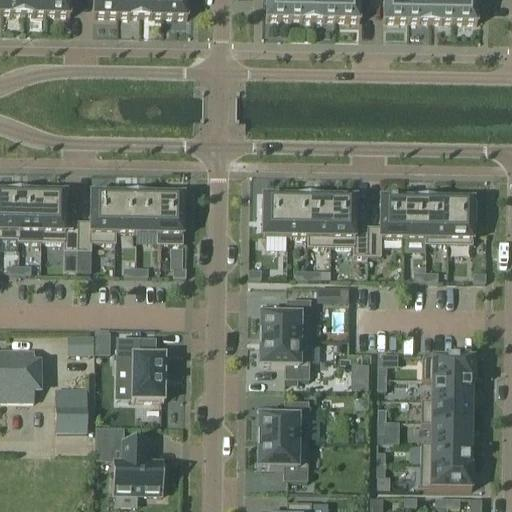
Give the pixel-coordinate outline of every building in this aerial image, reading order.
[(0,0),(0,19),(10,20),(12,20),(22,20),(22,0),(0,0)] [(22,0),(22,20),(32,20),(32,21),(34,21),(34,20),(43,21),(43,0),(22,0)] [(43,0),(43,21),(66,21),(69,21),(69,19),(68,0),(43,0)] [(93,0),(93,19),(92,19),(92,22),(95,22),(95,21),(118,22),(118,0),(93,0)] [(118,0),(118,22),(127,22),(129,22),(139,22),(139,0),(118,0)] [(139,0),(139,22),(149,22),(149,23),(152,23),(152,22),(161,23),(161,0),(139,0)] [(161,0),(161,23),(184,23),(184,24),(186,24),(186,21),(186,0),(161,0)] [(290,0),(265,0),(265,22),(265,25),(267,25),(290,25),(290,0)] [(312,0),(290,0),(290,25),(300,25),(300,26),(302,26),(302,25),(312,25),(312,0)] [(333,0),(312,0),(312,25),(322,26),(324,26),(333,26),(333,0)] [(333,0),(333,26),(340,26),(356,26),(356,27),(358,27),(359,27),(359,24),(358,24),(358,0),(333,0)] [(408,27),(408,0),(383,0),(383,25),(382,25),(382,27),(383,27),(385,27),(408,27)] [(429,0),(408,0),(408,27),(417,27),(417,28),(419,28),(419,27),(429,28),(429,0)] [(429,0),(429,28),(439,28),(441,28),(450,28),(451,28),(451,0),(429,0)] [(451,0),(451,28),(474,28),(474,29),(476,29),(476,26),(476,0),(451,0)] [(7,197),(0,196),(0,243),(17,244),(18,244),(19,197),(9,197),(7,197)] [(29,197),(19,197),(18,244),(17,244),(17,246),(40,247),(41,198),(31,197),(29,197)] [(63,198),(41,198),(40,247),(63,247),(63,255),(77,256),(77,228),(65,228),(65,200),(66,200),(66,198),(63,198)] [(89,228),(77,228),(77,256),(90,256),(90,249),(115,249),(115,240),(114,240),(115,199),(92,199),(92,198),(89,198),(89,201),(90,201),(89,228)] [(124,199),(115,199),(114,240),(115,240),(135,240),(136,199),(126,199),(124,199)] [(146,200),(136,199),(135,240),(156,241),(157,241),(158,200),(148,200),(148,199),(146,199),(146,200)] [(181,200),(158,200),(157,241),(156,241),(156,250),(182,251),(183,202),(183,200),(181,200)] [(262,204),(261,242),(285,243),(286,202),(264,201),(262,201),(262,204)] [(286,202),(285,243),(307,243),(308,243),(309,202),(298,202),(296,202),(286,202)] [(307,243),(307,253),(331,253),(332,203),(321,202),(319,202),(309,202),(308,243),(307,243)] [(332,203),(331,253),(353,253),(352,262),(366,262),(367,233),(354,232),(355,205),(355,203),(353,202),(353,203),(332,203)] [(367,233),(366,262),(380,262),(380,244),(402,245),(403,204),(382,204),(382,203),(379,203),(379,206),(379,233),(367,233)] [(403,204),(402,245),(424,245),(425,245),(426,204),(416,204),(414,204),(403,204)] [(424,245),(424,250),(448,250),(449,205),(438,204),(436,204),(426,204),(425,245),(424,245)] [(449,205),(448,250),(472,251),(472,207),(473,207),(473,205),(470,205),(449,205)] [(17,280),(18,272),(5,272),(5,280),(17,280)] [(30,280),(30,272),(18,272),(17,280),(30,280)] [(135,282),(135,274),(123,274),(122,282),(135,282)] [(147,283),(147,274),(135,274),(135,282),(147,283)] [(184,283),(185,275),(172,275),(172,283),(184,283)] [(248,276),(247,284),(260,285),(260,276),(248,276)] [(295,277),(295,285),(307,285),(307,277),(295,277)] [(307,277),(307,285),(319,286),(319,277),(307,277)] [(412,279),(412,287),(425,287),(425,279),(412,279)] [(425,279),(425,287),(437,287),(437,279),(425,279)] [(472,280),(472,288),(484,288),(485,280),(472,280)] [(317,295),(316,305),(326,305),(327,295),(317,295)] [(258,338),(258,340),(259,340),(259,346),(309,346),(310,307),(285,306),(285,320),(259,319),(259,338),(258,338)] [(95,340),(95,359),(108,359),(108,340),(95,340)] [(67,342),(67,360),(92,360),(92,342),(86,342),(67,342)] [(116,345),(115,405),(131,405),(131,406),(133,406),(160,407),(163,407),(163,404),(162,404),(162,391),(163,391),(163,378),(163,364),(163,361),(154,361),(154,346),(116,345)] [(258,351),(258,353),(258,372),(284,372),(284,386),(308,386),(309,346),(259,346),(258,351)] [(0,408),(32,408),(33,357),(0,356),(0,408)] [(421,363),(421,386),(430,387),(431,386),(471,386),(471,387),(473,387),(473,364),(421,363)] [(377,372),(377,385),(385,385),(386,373),(377,372)] [(377,385),(377,397),(385,397),(385,385),(377,385)] [(430,406),(430,407),(471,408),(471,387),(471,386),(431,386),(430,387),(430,406)] [(351,387),(350,396),(367,396),(367,388),(351,387)] [(421,406),(420,430),(430,430),(430,429),(471,430),(471,408),(430,407),(430,406),(421,406)] [(256,439),(256,442),(257,442),(257,447),(307,448),(308,408),(284,408),(283,421),(257,421),(257,439),(256,439)] [(86,411),(55,411),(55,439),(86,439),(86,411)] [(377,416),(376,428),(385,428),(385,416),(377,416)] [(376,428),(376,440),(384,440),(385,428),(376,428)] [(429,449),(429,450),(470,451),(471,430),(430,429),(430,430),(429,449)] [(145,468),(146,447),(123,447),(122,468),(113,467),(112,500),(161,501),(161,468),(145,468)] [(256,453),(256,455),(257,455),(256,473),(282,474),(282,487),(306,488),(307,448),(257,447),(257,453),(256,453)] [(420,449),(419,472),(470,473),(470,472),(470,451),(429,450),(429,449),(420,449)] [(376,459),(376,471),(384,471),(384,459),(376,459)] [(376,471),(375,483),(384,483),(384,471),(376,471)] [(419,472),(419,494),(471,495),(471,472),(470,472),(470,473),(419,472)]
